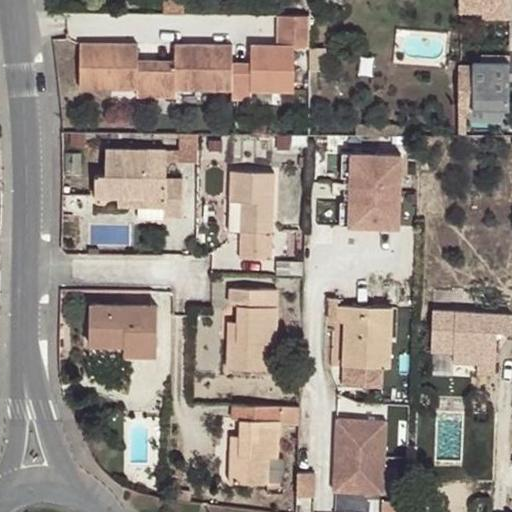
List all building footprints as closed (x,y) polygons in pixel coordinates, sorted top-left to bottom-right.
[(184,0),(164,0),(164,12),(183,12),(184,0)] [(510,2),(510,0),(459,0),(459,8),(461,8),(483,9),(484,9),(484,3),(510,2)] [(510,2),(484,3),(484,9),(483,9),(484,15),(510,15),(510,2)] [(251,69),(233,69),(233,87),(232,97),(252,97),(252,87),(294,87),(294,44),(309,44),(309,43),(310,12),(278,13),(278,43),(251,43),(251,62),(251,69)] [(138,43),(80,43),(80,87),(137,87),(137,95),(156,96),(156,69),(138,69),(138,62),(138,43)] [(233,43),(175,43),(174,69),(156,69),(156,96),(175,96),(175,87),(233,87),(233,69),(232,62),(233,43)] [(309,44),(309,65),(324,66),(325,43),(309,43),(309,44)] [(461,64),(459,63),(459,107),(483,107),(485,106),(484,100),(510,100),(510,59),(482,59),(481,64),(461,64)] [(510,100),(484,100),(485,106),(483,107),(483,113),(510,113),(510,100)] [(297,129),(309,129),(309,109),(298,109),(297,129)] [(357,123),(357,133),(396,134),(397,124),(357,123)] [(397,124),(396,134),(406,134),(406,124),(397,124)] [(180,131),(180,137),(180,149),(180,160),(198,160),(198,132),(180,131)] [(435,134),(421,134),(420,147),(435,147),(435,134)] [(166,206),(166,216),(182,216),(183,179),(167,179),(167,160),(167,149),(107,147),(106,174),(97,173),(96,194),(119,195),(147,196),(147,205),(166,206)] [(180,160),(180,149),(167,149),(167,160),(180,160)] [(404,172),(418,173),(419,157),(405,156),(404,172)] [(232,169),(232,200),(243,200),(242,230),(242,257),(271,258),(273,171),(232,169)] [(119,204),(147,205),(147,196),(119,195),(119,204)] [(243,200),(232,200),(232,230),(242,230),(243,200)] [(240,303),(239,320),(238,340),(230,340),(229,368),(267,369),(268,342),(275,342),(277,288),(232,286),(231,303),(240,303)] [(328,319),(337,319),(337,304),(338,296),(329,296),(328,319)] [(337,304),(337,319),(344,319),(343,364),(384,366),(390,366),(392,306),(337,304)] [(157,306),(91,305),(90,343),(125,343),(124,353),(157,353),(157,306)] [(453,362),(478,363),(478,359),(495,360),(497,330),(511,330),(511,319),(511,311),(433,307),(432,349),(454,350),(453,362)] [(238,340),(239,320),(230,320),(230,340),(238,340)] [(478,359),(478,363),(477,371),(495,373),(495,360),(478,359)] [(384,366),(343,364),(343,384),(384,386),(384,366)] [(278,423),(299,423),(299,403),(233,401),(233,417),(242,417),(241,435),(241,455),(232,455),(232,482),(269,483),(268,478),(269,460),(269,455),(277,456),(278,423)] [(336,414),(337,491),(390,490),(389,414),(336,414)] [(241,455),(241,435),(232,435),(232,455),(241,455)] [(284,461),(269,460),(268,478),(283,479),(284,461)]
